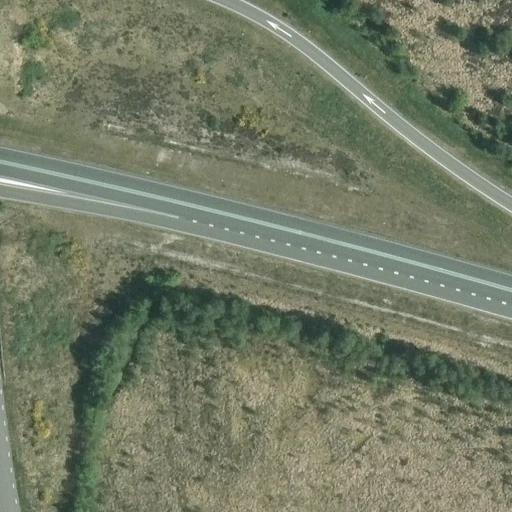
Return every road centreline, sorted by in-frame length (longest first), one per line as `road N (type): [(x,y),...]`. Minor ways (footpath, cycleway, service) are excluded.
road 1 (trunk): [(511,206),(308,49),(226,0)]
road 2 (trunk): [(220,213),(511,291)]
road 3 (trunk): [(0,162),(220,213)]
road 4 (trunk): [(0,190),(175,225),(220,213)]
